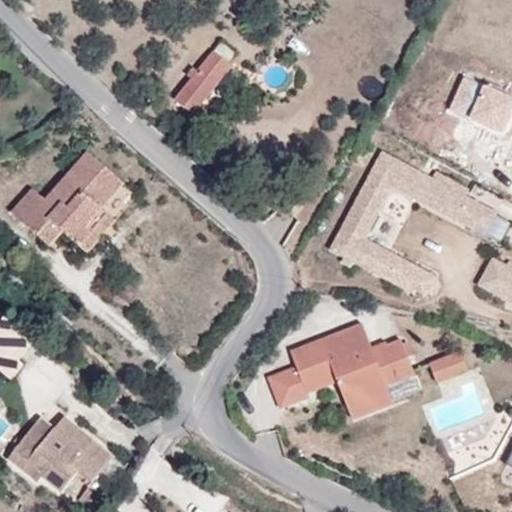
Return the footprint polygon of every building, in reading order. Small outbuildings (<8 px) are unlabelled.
[(175,100),(193,115),(232,64),(214,51),(175,100)] [(511,112),(511,95),(463,74),(448,109),(503,133),(511,112)] [(50,221),(63,232),(80,247),(110,214),(103,208),(124,183),(90,151),(48,200),(34,188),(13,213),(37,235),(50,221)] [(424,174),(384,153),(332,250),(415,294),(416,290),(428,296),(437,278),(365,240),(394,187),(485,235),(497,213),(435,180),(426,197),(415,191),(424,174)] [(435,180),(433,179),(424,174),(415,191),(426,197),(435,180)] [(436,174),(433,179),(435,180),(466,197),(469,191),(436,174)] [(110,214),(80,247),(88,255),(117,220),(110,214)] [(50,247),(63,232),(50,221),(37,235),(50,247)] [(494,293),(507,266),(494,259),(480,286),(494,293)] [(511,302),(511,268),(507,266),(494,293),(511,302)] [(34,343),(4,317),(0,323),(0,371),(6,377),(34,343)] [(416,376),(403,341),(389,347),(388,344),(373,349),(364,325),(293,352),(294,355),(299,368),(270,379),(282,410),(310,399),(308,394),(340,381),(351,409),(391,394),(388,387),(416,376)] [(470,373),(463,352),(432,364),(439,384),(470,373)] [(395,405),(391,394),(351,409),(355,420),(395,405)] [(119,454),(64,412),(54,425),(40,414),(5,459),(38,484),(44,475),(62,490),(72,477),(87,489),(79,500),(88,507),(100,491),(93,486),(119,454)]
